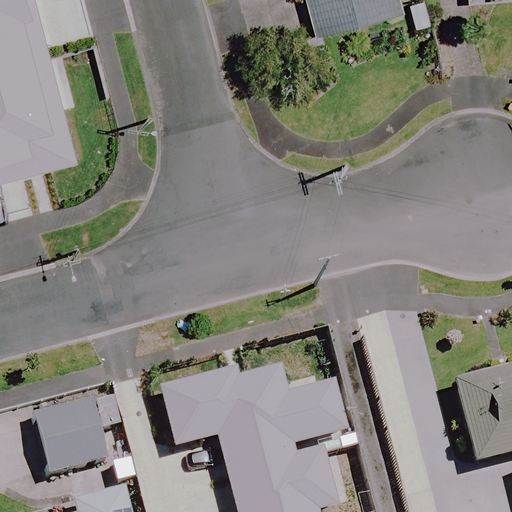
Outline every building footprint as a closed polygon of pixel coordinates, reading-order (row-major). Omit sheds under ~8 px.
[(0,0),(0,70),(60,55),(52,22),(46,0),(0,0)] [(410,0),(316,0),(325,34),(414,11),(410,0)] [(416,4),(422,28),(436,24),(430,0),(416,4)] [(88,163),(60,55),(0,70),(0,185),(2,185),(38,176),(88,163)] [(511,367),(440,385),(463,474),(505,464),(511,490),(511,367)] [(99,468),(85,407),(22,422),(36,482),(99,468)] [(330,511),(318,449),(249,463),(255,489),(225,495),(228,511),(330,511)] [(120,511),(116,495),(58,509),(58,511),(120,511)]
